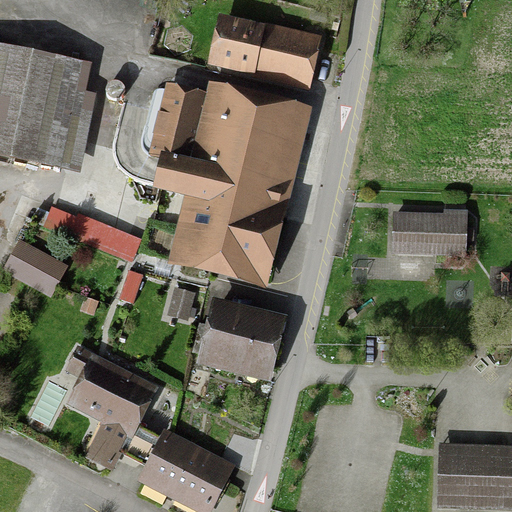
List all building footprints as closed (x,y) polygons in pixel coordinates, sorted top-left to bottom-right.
[(306,81),(315,45),(230,25),(221,61),(306,81)] [(80,68),(0,53),(0,162),(60,174),(80,68)] [(183,197),(205,100),(169,91),(154,158),(169,162),(162,193),(183,197)] [(291,116),(226,101),(202,205),(190,255),(256,270),(291,116)] [(136,257),(143,231),(72,210),(64,235),(136,257)] [(472,225),(399,222),(397,262),(470,264),(472,225)] [(4,278),(55,291),(65,256),(13,242),(4,278)] [(122,294),(136,297),(143,270),(128,267),(122,294)] [(185,315),(189,287),(175,285),(171,312),(185,315)] [(294,324),(223,307),(208,373),(278,390),(294,324)] [(164,397),(81,354),(69,377),(84,385),(70,412),(104,430),(87,463),(115,477),(132,443),(138,446),(164,397)] [(232,511),(248,481),(171,441),(145,491),(184,511),(232,511)] [(511,511),(511,453),(446,452),(444,511),(511,511)]
